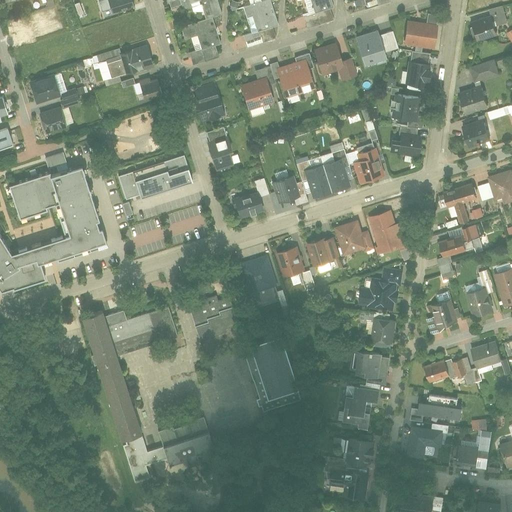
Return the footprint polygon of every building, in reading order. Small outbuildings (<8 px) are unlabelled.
[(108,0),(112,11),(136,4),(134,0),(108,0)] [(223,13),(218,0),(181,0),(184,8),(203,3),(208,18),(213,16),(223,13)] [(259,31),(279,24),(271,0),(264,0),(263,1),(244,6),(247,16),(254,14),(259,31)] [(312,0),(317,12),(335,6),(332,0),(312,0)] [(186,38),(199,34),(204,49),(221,44),(213,16),(208,18),(182,26),(186,38)] [(470,23),(476,41),(499,34),(493,16),(470,23)] [(405,19),(402,44),(432,48),(435,23),(405,19)] [(354,34),(364,64),(385,57),(383,50),(396,46),(391,29),(378,33),(376,26),(354,34)] [(237,49),(248,43),(244,36),(233,42),(237,49)] [(313,46),(322,73),(336,68),(340,81),(358,75),(351,53),(342,55),(337,39),(313,46)] [(121,49),(127,71),(154,63),(147,41),(121,49)] [(278,76),(284,97),(314,88),(308,68),(313,66),(308,51),(294,55),(295,59),(278,65),(277,60),(269,63),(274,78),(278,76)] [(424,78),(430,78),(432,64),(426,63),(427,59),(410,57),(406,82),(423,85),(424,78)] [(475,81),(501,75),(497,59),(471,65),(475,81)] [(30,80),(37,102),(61,95),(55,73),(30,80)] [(240,81),(249,107),(274,99),(266,73),(240,81)] [(139,78),(144,97),(162,92),(157,75),(149,77),(148,75),(139,78)] [(125,87),(137,83),(135,77),(123,81),(125,87)] [(194,88),(203,119),(228,111),(218,80),(194,88)] [(460,92),(466,113),(490,105),(483,85),(460,92)] [(395,90),(392,116),(415,119),(418,94),(395,90)] [(40,112),(46,132),(68,126),(63,105),(40,112)] [(511,113),(511,105),(490,111),(492,119),(511,113)] [(463,124),(469,144),(491,137),(485,117),(463,124)] [(373,119),(368,121),(373,139),(378,138),(373,119)] [(0,149),(13,145),(7,127),(0,130),(0,149)] [(399,129),(396,151),(418,154),(421,132),(399,129)] [(211,147),(218,170),(235,165),(231,150),(233,150),(230,141),(211,147)] [(376,174),(383,171),(375,145),(357,151),(360,160),(354,162),(360,182),(377,177),(376,174)] [(168,161),(177,187),(194,182),(185,156),(168,161)] [(332,192),(350,186),(341,159),(323,164),(332,192)] [(151,167),(159,193),(177,187),(168,161),(151,167)] [(61,200),(93,190),(84,163),(52,173),(61,200)] [(314,198),(332,192),(323,164),(305,170),(314,198)] [(134,172),(141,195),(142,199),(159,193),(151,167),(134,172)] [(506,205),(511,203),(511,168),(489,176),(496,199),(503,197),(506,205)] [(61,200),(52,173),(52,171),(11,184),(21,216),(49,208),(48,204),(61,200)] [(119,177),(127,200),(141,195),(134,172),(119,177)] [(273,179),(281,203),(301,197),(294,173),(273,179)] [(445,190),(451,208),(457,206),(466,203),(477,199),(472,182),(445,190)] [(233,196),(240,217),(265,209),(259,188),(233,196)] [(61,200),(72,232),(100,222),(99,217),(102,216),(93,190),(61,200)] [(124,203),(127,216),(133,214),(130,202),(124,203)] [(466,203),(457,206),(462,223),(471,220),(466,203)] [(403,220),(396,222),(392,208),(369,215),(382,254),(404,247),(411,245),(403,220)] [(450,228),(460,224),(458,218),(448,222),(450,228)] [(369,247),(361,219),(337,227),(345,254),(369,247)] [(72,232),(77,248),(108,238),(104,225),(101,226),(100,222),(72,232)] [(0,287),(2,291),(48,276),(43,259),(38,243),(14,251),(0,229),(0,287)] [(51,239),(38,243),(43,259),(57,254),(77,248),(72,232),(51,239)] [(335,260),(334,256),(340,254),(333,235),(327,237),(327,234),(309,240),(317,265),(335,260)] [(465,235),(438,243),(443,259),(469,252),(465,235)] [(286,278),(306,271),(297,243),(277,250),(286,278)] [(248,293),(280,283),(269,250),(238,261),(248,293)] [(384,264),(383,274),(372,272),(371,285),(361,283),(359,299),(368,301),(368,303),(396,307),(399,283),(402,283),(404,267),(384,264)] [(504,307),(511,304),(511,267),(511,266),(493,272),(504,307)] [(476,316),(492,311),(483,282),(467,287),(476,316)] [(229,335),(225,323),(238,319),(230,293),(217,297),(215,292),(187,301),(201,344),(229,335)] [(439,325),(458,320),(449,293),(431,299),(439,325)] [(124,442),(137,483),(151,479),(147,463),(168,457),(164,444),(148,449),(143,431),(144,431),(120,354),(180,335),(170,304),(128,317),(125,307),(107,312),(104,304),(79,312),(119,439),(125,437),(127,441),(124,442)] [(371,338),(393,341),(397,316),(375,313),(371,338)] [(246,347),(266,411),(307,399),(287,335),(246,347)] [(470,346),(477,368),(503,360),(496,338),(470,346)] [(350,370),(367,372),(366,380),(382,382),(383,374),(388,374),(391,353),(382,352),(383,348),(354,344),(350,370)] [(430,383),(451,376),(445,358),(425,364),(430,383)] [(383,388),(350,384),(345,419),(361,422),(360,430),(372,431),(375,408),(367,407),(368,398),(381,400),(383,388)] [(412,406),(410,419),(424,420),(425,412),(461,417),(463,406),(457,405),(458,398),(431,395),(430,401),(419,400),(418,407),(412,406)] [(170,464),(189,458),(191,466),(203,462),(201,454),(214,450),(213,445),(215,444),(210,429),(205,431),(200,415),(190,418),(191,420),(175,425),(174,424),(165,426),(170,442),(164,444),(168,457),(170,464)] [(488,419),(473,419),(474,429),(488,429),(488,419)] [(427,454),(428,444),(441,446),(444,429),(411,425),(407,452),(427,454)] [(348,460),(369,462),(371,436),(350,434),(348,460)] [(511,441),(502,444),(509,468),(511,467),(511,441)] [(479,446),(459,443),(456,463),(476,466),(479,446)] [(346,496),(368,499),(372,474),(350,470),(346,496)] [(431,511),(434,495),(402,491),(399,511),(402,511),(431,511)] [(476,511),(499,511),(502,499),(479,496),(476,511)]
